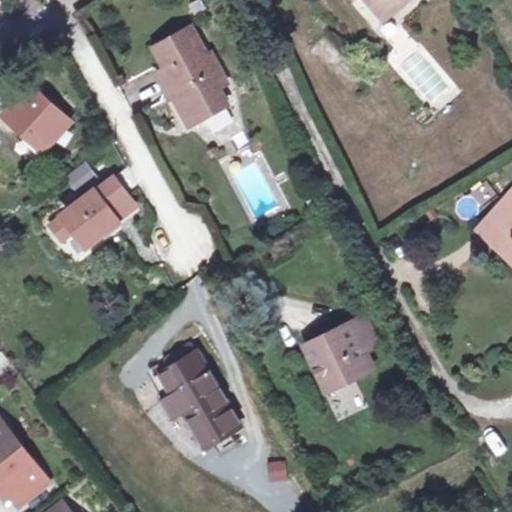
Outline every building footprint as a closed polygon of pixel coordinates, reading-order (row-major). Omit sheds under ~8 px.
[(353,0),(366,16),(387,1),(388,5),(395,0),(353,0)] [(200,68),(186,40),(149,60),(156,71),(150,76),(152,83),(147,86),(160,110),(166,106),(182,137),(219,119),(211,103),(221,98),(205,65),(200,68)] [(27,98),(3,125),(39,158),(64,131),(27,98)] [(75,191),(97,176),(86,161),(65,176),(75,191)] [(110,183),(57,223),(79,252),(110,229),(104,220),(124,204),(110,183)] [(511,190),(487,219),(500,231),(482,250),(505,271),(511,265),(511,190)] [(470,239),(482,250),(500,231),(487,219),(470,239)] [(349,333),(368,366),(381,358),(365,325),(349,333)] [(376,379),(368,366),(349,333),(307,357),(332,402),(376,379)] [(2,352),(0,352),(0,376),(13,368),(2,352)] [(155,373),(164,394),(158,398),(168,419),(177,415),(199,453),(232,435),(212,401),(190,355),(155,373)] [(0,422),(0,483),(1,485),(0,485),(0,490),(19,511),(51,486),(0,422)] [(286,459),(267,463),(270,481),(289,478),(286,459)]
